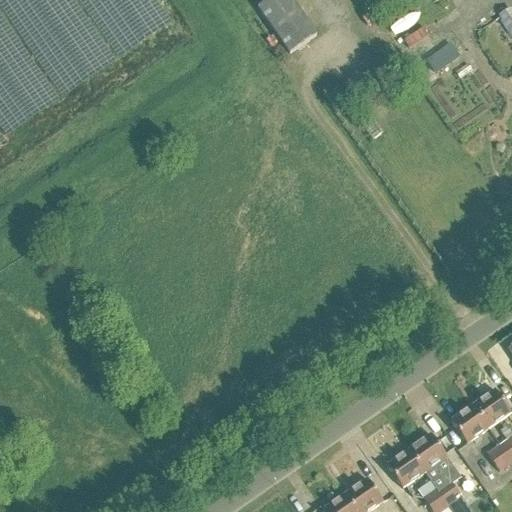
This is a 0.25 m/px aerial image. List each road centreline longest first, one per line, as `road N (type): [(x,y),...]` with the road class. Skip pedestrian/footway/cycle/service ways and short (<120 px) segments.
road 1 (unclassified): [(220,511),(511,309)]
road 2 (track): [(0,223),(221,78),(228,38),(202,0)]
